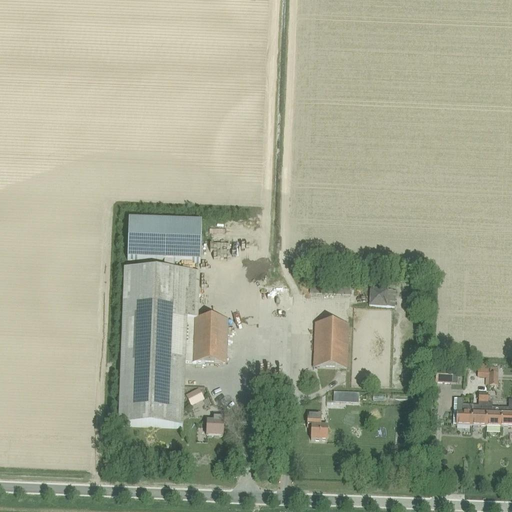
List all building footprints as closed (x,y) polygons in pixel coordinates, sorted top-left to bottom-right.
[(130,222),(128,261),(165,263),(164,273),(175,273),(175,263),(201,265),(202,225),(130,222)] [(226,365),(228,321),(198,320),(200,274),(175,273),(164,273),(125,271),(118,426),(182,429),(185,363),(193,364),(226,365)] [(349,297),(350,284),(309,282),(309,295),(349,297)] [(394,310),(395,292),(370,290),(368,308),(394,310)] [(347,370),(348,326),(315,325),(314,369),(347,370)] [(487,378),(487,369),(484,369),(484,366),(477,366),(477,378),(487,378)] [(436,373),(436,384),(451,384),(452,373),(436,373)] [(497,375),(489,374),(488,387),(497,387),(497,375)] [(200,394),(186,400),(190,408),(204,401),(200,394)] [(487,404),(487,396),(479,395),(478,407),(472,407),(471,427),(486,428),(487,404)] [(471,427),(472,407),(462,406),(462,401),(457,401),(456,412),(456,414),(453,414),(453,426),(471,427)] [(502,409),(501,428),(511,428),(511,401),(509,402),(508,409),(502,409)] [(492,404),(487,404),(486,428),(501,428),(502,409),(492,409),(492,404)] [(327,442),(327,428),(320,427),(321,414),(308,414),(307,428),(311,429),(311,442),(327,442)] [(207,423),(206,438),(223,438),(223,425),(226,425),(227,415),(213,415),(212,423),(207,423)]
